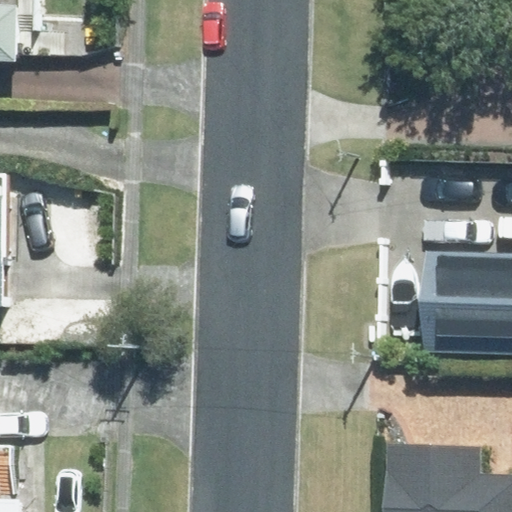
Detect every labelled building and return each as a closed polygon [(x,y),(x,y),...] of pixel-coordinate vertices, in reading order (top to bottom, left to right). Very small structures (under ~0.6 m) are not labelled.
[(45,0),(0,0),(0,67),(30,68),(31,16),(46,16),(45,0)] [(0,309),(14,310),(15,180),(0,179),(0,309)] [(511,257),(435,255),(431,351),(511,354),(511,257)] [(489,450),(397,447),(394,511),(511,511),(511,474),(489,474),(489,450)] [(0,511),(32,511),(32,504),(0,503),(0,511)]
